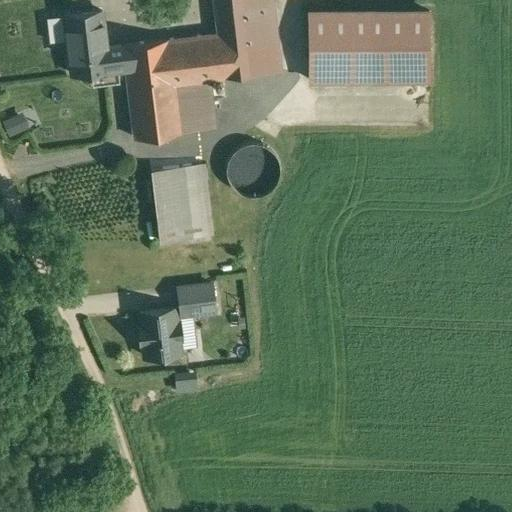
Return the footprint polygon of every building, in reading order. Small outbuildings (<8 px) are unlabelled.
[(214,0),(219,32),(124,44),(126,65),(135,137),(215,127),(209,78),(224,76),(224,75),(280,69),(271,0),(214,0)] [(437,4),(311,6),(312,78),(437,77),(437,4)] [(102,11),(65,15),(72,72),(108,68),(108,67),(126,65),(124,44),(106,45),(102,11)] [(13,133),(34,126),(28,111),(8,118),(13,133)] [(282,177),(284,166),(282,156),(275,147),(266,141),(255,139),(245,141),(236,148),(230,157),(228,167),(231,178),(237,187),(246,193),(257,195),(267,192),(276,186),(282,177)] [(202,162),(182,165),(191,236),(211,234),(202,162)] [(182,165),(151,168),(159,240),(191,236),(182,165)] [(212,304),(210,283),(178,286),(180,308),(212,304)] [(136,312),(142,355),(180,351),(175,308),(136,312)]
